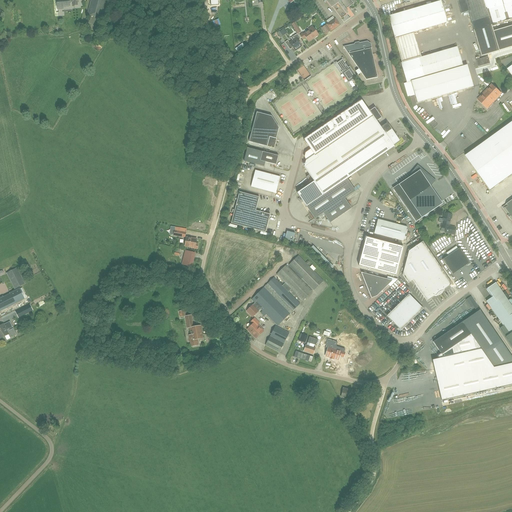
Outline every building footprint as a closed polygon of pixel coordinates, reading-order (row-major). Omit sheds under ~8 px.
[(70,2),(73,2),(73,6),(78,5),(77,0),(57,0),(58,10),(64,10),(64,6),(70,6),(70,2)] [(91,0),(88,14),(101,18),(105,0),(91,0)] [(324,0),(331,8),(333,7),(341,18),(348,13),(346,9),(353,4),(350,0),(324,0)] [(511,0),(461,0),(458,1),(461,14),(468,12),(474,30),(475,37),(477,43),(481,56),(492,53),(498,51),(499,51),(511,46),(511,26),(493,31),(492,26),(497,25),(496,24),(511,19),(511,0)] [(456,20),(448,22),(447,22),(456,19),(451,2),(442,5),(441,1),(388,16),(394,38),(445,23),(445,26),(457,23),(456,20)] [(331,30),(339,25),(335,19),(327,25),(331,30)] [(300,32),(295,22),(292,24),(298,34),(300,32)] [(308,31),(313,38),(318,35),(312,26),(307,30),(308,31)] [(308,31),(304,34),(303,33),(300,35),(303,39),(306,37),(309,41),(313,38),(308,31)] [(291,38),(293,41),(298,49),(302,46),(301,44),(298,40),(301,39),(297,34),(295,36),(291,38)] [(295,51),(298,49),(293,41),(289,43),(288,40),(285,42),(290,50),(292,48),(295,51)] [(351,58),(373,55),(371,48),(372,48),(371,48),(370,44),(367,42),(360,44),(359,43),(358,44),(356,44),(355,44),(355,45),(345,47),(344,47),(343,46),(343,47),(351,58)] [(457,47),(418,58),(401,63),(407,83),(411,82),(417,103),(474,86),(467,65),(463,66),(457,47)] [(378,77),(373,55),(351,58),(359,69),(355,71),(358,75),(361,73),(366,80),(378,77)] [(488,57),(476,60),(478,67),(490,64),(488,57)] [(349,80),(352,77),(356,75),(350,66),(348,68),(342,60),(337,63),(349,80)] [(511,65),(508,69),(511,74),(511,122),(466,156),(491,190),(511,174),(511,65)] [(303,78),(310,75),(306,66),(299,69),(303,78)] [(487,108),(501,93),(492,85),(478,100),(487,108)] [(442,111),(447,109),(443,98),(438,99),(442,111)] [(361,99),(303,139),(314,155),(306,161),(304,167),(314,181),(297,193),(315,219),(323,213),(330,223),(351,208),(345,199),(355,191),(347,179),(394,147),(393,145),(399,140),(387,123),(381,127),(372,115),(361,99)] [(277,139),(276,138),(276,139),(279,128),(271,116),(256,112),(249,142),(267,146),(267,147),(274,148),(274,149),(277,139)] [(465,133),(473,144),(478,139),(471,129),(465,133)] [(244,161),(258,165),(259,161),(276,165),(278,156),(273,154),(247,148),(244,161)] [(409,177),(399,185),(404,193),(398,197),(416,222),(443,204),(437,196),(435,198),(429,188),(435,182),(418,167),(409,177)] [(280,177),(262,172),(255,170),(251,187),(276,193),(280,177)] [(239,192),(231,223),(265,232),(270,215),(256,211),(259,197),(239,192)] [(511,219),(511,220),(511,200),(507,204),(503,208),(507,214),(511,219)] [(444,213),(443,219),(440,219),(439,223),(443,223),(442,224),(441,228),(446,229),(445,233),(454,234),(455,227),(449,226),(451,214),(444,213)] [(378,219),(374,233),(403,241),(407,227),(378,219)] [(294,232),(287,230),(285,238),(293,240),(294,232)] [(196,238),(187,236),(185,246),(191,247),(191,248),(197,249),(198,244),(196,243),(196,238)] [(369,238),(370,237),(365,236),(364,241),(365,241),(363,248),(358,266),(396,276),(403,247),(375,240),(369,238)] [(443,291),(444,291),(443,290),(452,284),(423,241),(409,251),(402,275),(408,283),(406,279),(410,276),(426,301),(435,296),(436,296),(436,295),(437,294),(441,292),(441,291),(443,291)] [(470,263),(460,248),(442,260),(452,275),(470,263)] [(196,253),(192,252),(186,250),(182,264),(192,267),(194,257),(196,253)] [(255,303),(261,309),(277,326),(300,304),(288,292),(291,289),(303,301),(312,292),(301,280),(302,278),(314,290),(323,281),(298,256),(287,266),(286,265),(277,274),(285,283),(282,286),(274,277),(267,284),(264,287),(251,299),(255,303)] [(16,285),(16,284),(19,282),(18,281),(21,280),(17,271),(9,275),(14,287),(16,285)] [(388,285),(390,287),(398,279),(387,276),(387,279),(361,272),(371,298),(376,296),(388,285)] [(511,306),(496,283),(486,289),(492,297),(486,301),(503,326),(500,328),(511,346),(511,306)] [(19,289),(10,294),(11,295),(4,299),(3,297),(0,298),(0,309),(23,298),(19,289)] [(409,294),(387,316),(401,330),(423,309),(409,294)] [(261,309),(255,303),(252,305),(252,304),(245,310),(252,317),(261,309)] [(16,312),(18,318),(33,310),(30,305),(16,312)] [(511,357),(509,353),(480,310),(433,342),(441,354),(438,356),(439,358),(432,360),(441,401),(511,384),(511,357)] [(247,330),(250,333),(258,325),(260,323),(254,318),(251,322),(253,324),(247,330)] [(0,337),(0,338),(5,336),(7,340),(16,335),(13,328),(9,330),(9,329),(13,327),(10,321),(4,324),(5,325),(4,325),(3,324),(0,325),(0,337)] [(193,327),(190,327),(192,340),(190,340),(191,346),(197,345),(196,339),(203,338),(201,325),(193,327)] [(258,325),(250,333),(256,339),(264,331),(258,325)] [(289,333),(275,326),(265,345),(279,352),(289,333)] [(340,356),(343,357),(345,353),(344,352),(345,349),(336,346),(337,342),(327,339),(325,345),(326,345),(327,345),(326,347),(325,349),(327,349),(325,356),(330,358),(333,359),(338,360),(340,356)] [(313,354),(315,347),(306,344),(303,351),(313,354)] [(357,390),(343,387),(341,398),(355,401),(357,390)]
